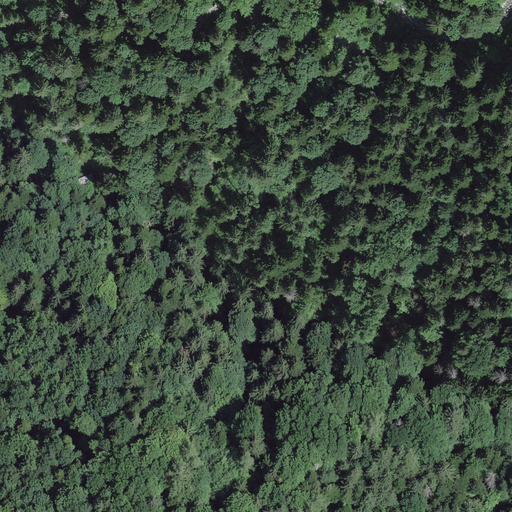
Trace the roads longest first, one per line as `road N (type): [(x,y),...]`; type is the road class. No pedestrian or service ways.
road 1 (track): [(219,0),(196,24),(170,79),(0,231)]
road 2 (track): [(511,59),(451,81),(381,65),(294,18),(236,0)]
road 3 (track): [(93,146),(118,220),(200,242),(259,275)]
